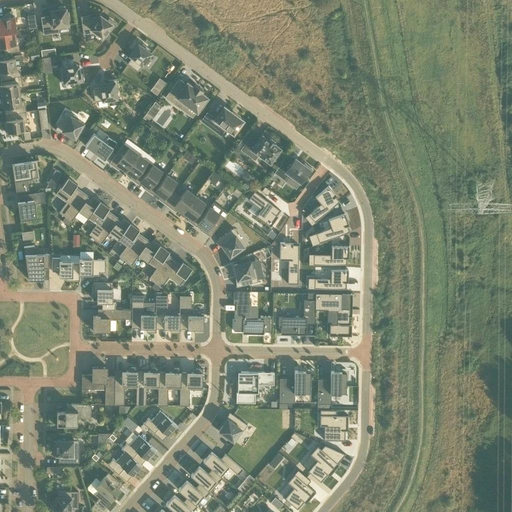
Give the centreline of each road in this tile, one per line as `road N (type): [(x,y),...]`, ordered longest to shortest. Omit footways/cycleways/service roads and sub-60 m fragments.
road 1 (residential): [(101,0),(351,179),(369,226),(367,353)]
road 2 (residential): [(0,152),(43,149),(68,157),(201,252),(215,280),(216,351)]
road 3 (residential): [(216,351),(215,397),(123,511)]
road 4 (residential): [(367,353),(360,461),(320,511)]
road 5 (residential): [(216,351),(367,353)]
road 6 (residential): [(76,349),(216,351)]
road 7 (residential): [(27,511),(29,384)]
road 8 (residential): [(76,349),(74,299),(3,297)]
